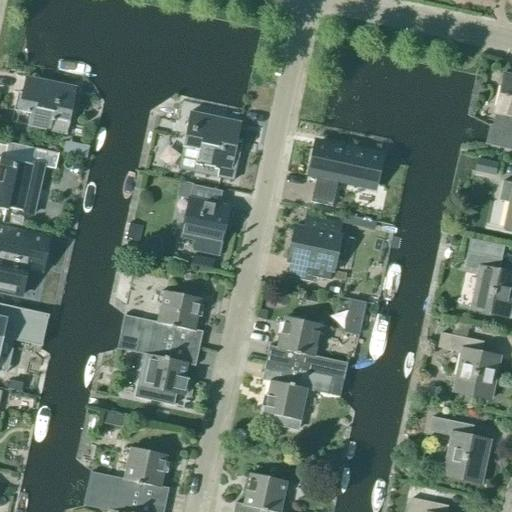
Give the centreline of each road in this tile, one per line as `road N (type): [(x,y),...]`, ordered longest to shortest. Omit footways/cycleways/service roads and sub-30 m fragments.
road 1 (residential): [(197,511),(305,0)]
road 2 (residential): [(511,43),(323,0)]
